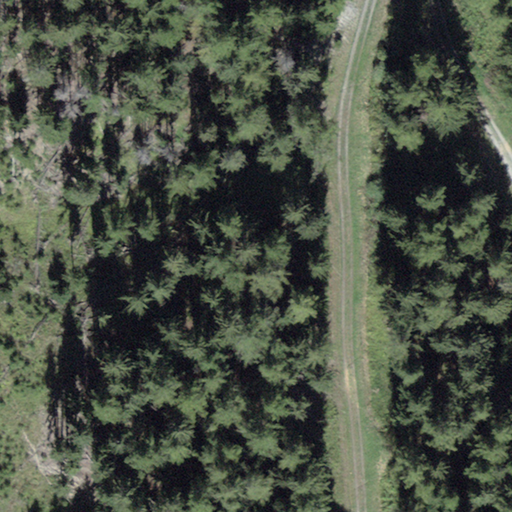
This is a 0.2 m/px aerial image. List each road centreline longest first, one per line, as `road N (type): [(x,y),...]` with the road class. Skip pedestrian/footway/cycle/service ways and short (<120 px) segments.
road 1 (track): [(369,0),(341,147),(370,511)]
road 2 (track): [(458,0),(511,139)]
